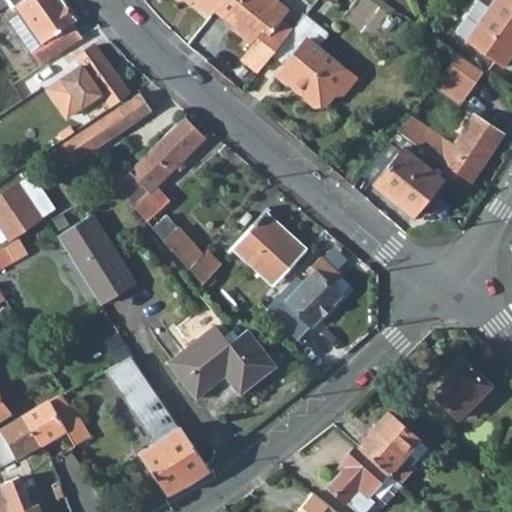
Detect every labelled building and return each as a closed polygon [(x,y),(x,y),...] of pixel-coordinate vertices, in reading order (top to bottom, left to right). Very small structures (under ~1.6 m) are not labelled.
[(8,20),(40,65),(82,38),(71,23),(75,21),(59,0),(0,0),(0,8),(12,1),(15,6),(20,11),(8,20)] [(199,0),(214,12),(215,10),(223,0),(199,0)] [(223,0),(215,10),(242,33),(241,35),(258,49),(289,10),(276,0),(223,0)] [(457,33),(467,39),(488,9),(475,0),(473,0),(456,26),(457,33)] [(466,41),(469,43),(494,12),(511,27),(511,0),(494,0),(488,9),(467,39),(466,41)] [(8,20),(20,11),(15,6),(4,14),(8,20)] [(469,43),(503,67),(511,54),(511,27),(494,12),(469,43)] [(281,43),(293,53),(284,65),(276,74),(287,83),(298,82),(303,86),(304,96),(314,105),(325,104),(333,93),(332,84),(344,69),(317,47),(328,33),(305,14),(281,43)] [(101,93),(110,105),(127,92),(91,41),(73,53),(81,65),(47,89),(67,117),(101,93)] [(281,43),(271,55),(284,65),(293,53),(281,43)] [(443,74),(469,92),(484,72),(459,54),(443,74)] [(343,92),(355,77),(344,69),(332,84),(333,93),(343,92)] [(434,86),(460,104),(469,92),(443,74),(434,86)] [(74,161),(75,162),(152,110),(140,92),(63,144),(74,161)] [(397,130),(470,183),(502,134),(473,114),(453,145),(450,148),(437,139),(440,135),(410,113),(397,130)] [(113,184),(146,221),(168,200),(155,186),(205,137),(185,115),(113,184)] [(450,148),(453,145),(440,135),(437,139),(450,148)] [(399,152),(387,143),(362,174),(374,183),(399,152)] [(53,151),(64,168),(74,161),(63,144),(53,151)] [(374,183),(413,215),(441,179),(402,147),(399,152),(374,183)] [(17,184),(39,218),(54,209),(31,175),(17,184)] [(0,224),(9,237),(9,238),(39,218),(17,184),(0,195),(0,224)] [(48,221),(57,236),(89,215),(81,202),(48,221)] [(272,285),(306,249),(265,210),(231,247),(272,285)] [(99,303),(100,304),(135,282),(92,214),(89,215),(57,236),(99,303)] [(151,226),(189,269),(201,255),(165,214),(151,226)] [(0,239),(2,242),(9,238),(9,237),(0,224),(0,239)] [(6,246),(12,258),(25,250),(18,238),(6,246)] [(0,268),(14,260),(12,258),(6,246),(0,249),(0,268)] [(189,269),(203,284),(221,263),(206,250),(201,255),(189,269)] [(268,305),(300,336),(340,295),(331,285),(340,276),(320,256),(306,271),(310,275),(303,283),(296,276),(268,305)] [(340,295),(350,285),(340,276),(331,285),(340,295)] [(206,306),(176,328),(187,343),(217,321),(206,306)] [(237,325),(243,331),(247,329),(250,325),(244,319),(237,325)] [(168,361),(196,397),(225,374),(240,393),(275,365),(247,329),(243,331),(238,336),(233,329),(224,336),(215,324),(168,361)] [(139,453),(167,494),(209,469),(181,426),(133,355),(106,369),(155,442),(139,453)] [(491,384),(462,356),(447,371),(451,374),(447,379),(433,393),(458,418),(491,384)] [(0,419),(11,412),(2,400),(0,394),(0,419)] [(23,416),(39,445),(66,431),(77,420),(59,395),(23,416)] [(390,413),(387,411),(358,444),(389,472),(400,482),(415,466),(412,463),(403,455),(418,438),(427,446),(435,439),(397,405),(390,413)] [(0,431),(0,467),(39,445),(23,416),(1,429),(1,430),(0,431)] [(74,444),(90,436),(79,420),(77,420),(66,431),(74,444)] [(418,438),(403,455),(412,463),(427,446),(418,438)] [(389,472),(358,444),(357,443),(342,461),(346,465),(328,485),(357,511),(362,511),(374,500),(369,495),(389,472)] [(400,482),(389,472),(369,495),(374,500),(381,506),(401,483),(400,482)] [(8,511),(40,511),(38,504),(37,504),(34,495),(26,497),(19,478),(1,485),(8,511)] [(0,485),(0,511),(8,511),(1,485),(0,485)] [(337,511),(312,491),(298,508),(302,511),(337,511)]
